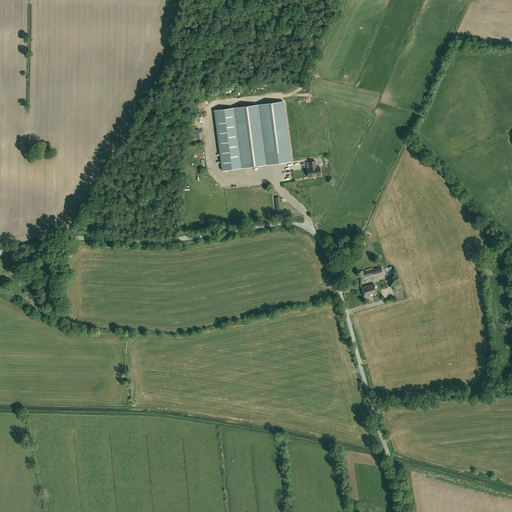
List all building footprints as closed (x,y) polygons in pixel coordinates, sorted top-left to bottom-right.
[(227,90),(230,96),(235,94),(233,88),(227,90)] [(283,102),(214,111),(222,170),(291,161),(283,102)] [(307,169),(308,177),(321,175),(320,167),(316,167),(315,161),(309,162),(309,168),(307,169)] [(376,273),(374,268),(364,272),(366,277),(376,273)] [(373,284),(362,287),(365,298),(377,294),(373,284)]
